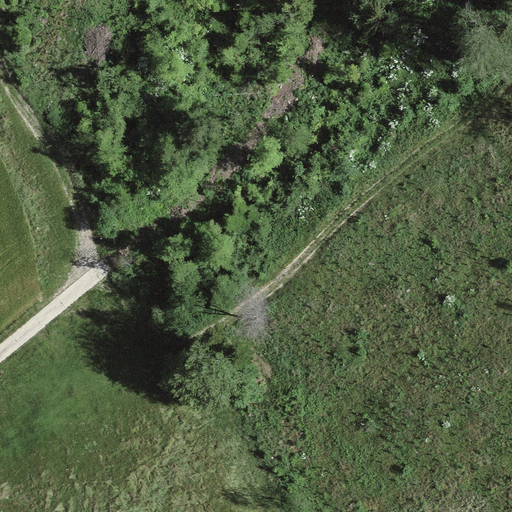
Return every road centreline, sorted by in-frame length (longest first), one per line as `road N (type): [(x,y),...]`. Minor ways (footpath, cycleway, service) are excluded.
road 1 (track): [(511,64),(319,239),(226,314),(163,349),(101,271)]
road 2 (track): [(0,72),(101,271)]
road 3 (track): [(0,352),(101,271)]
